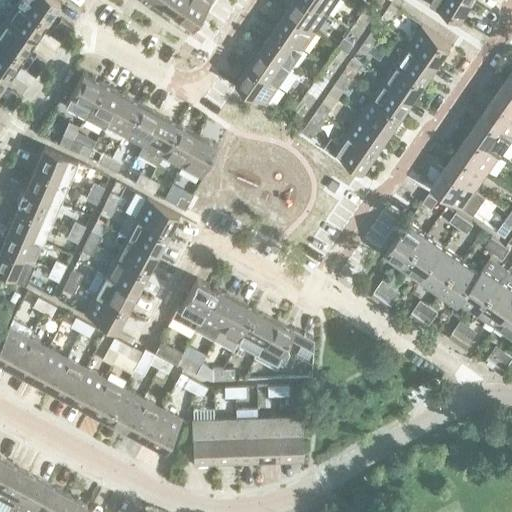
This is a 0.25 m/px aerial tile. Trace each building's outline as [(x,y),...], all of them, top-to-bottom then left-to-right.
[(47,20),(17,0),(16,0),(7,14),(0,8),(0,14),(34,38),(47,20)] [(57,0),(17,0),(47,20),(59,1),(57,0)] [(156,0),(156,1),(172,12),(181,0),(156,0)] [(181,0),(172,12),(192,26),(210,0),(181,0)] [(292,0),(286,9),(316,30),(328,12),(311,0),(292,0)] [(311,0),(328,12),(336,0),(311,0)] [(430,0),(461,19),(472,0),(430,0)] [(393,16),(399,8),(391,1),(385,10),(393,16)] [(286,9),(274,27),(304,47),(316,30),(286,9)] [(0,24),(0,40),(22,56),(34,38),(0,14),(0,19),(2,21),(0,24)] [(55,25),(65,32),(70,25),(60,18),(55,25)] [(350,27),(360,33),(366,25),(357,18),(350,27)] [(451,43),(422,23),(409,42),(438,62),(451,43)] [(55,25),(49,33),(59,40),(65,32),(55,25)] [(262,45),(291,65),(304,47),(274,27),(262,45)] [(353,43),(360,33),(350,27),(344,36),(353,43)] [(365,37),(374,44),(381,35),(371,28),(365,37)] [(368,53),(374,44),(365,37),(359,46),(368,53)] [(0,66),(10,73),(22,56),(0,40),(0,66)] [(426,80),(438,62),(409,42),(396,59),(426,80)] [(262,45),(250,62),(279,83),(291,65),(262,45)] [(35,54),(30,61),(40,68),(45,61),(35,54)] [(326,62),(335,69),(341,60),(332,54),(326,62)] [(413,98),(426,80),(396,59),(384,77),(413,98)] [(35,75),(40,68),(30,61),(25,68),(35,75)] [(266,101),(279,83),(250,62),(237,81),(266,101)] [(319,71),(329,78),(335,69),(326,62),(319,71)] [(347,64),(340,73),(350,79),(356,70),(347,64)] [(0,66),(0,87),(10,73),(0,66)] [(65,102),(85,113),(102,82),(82,71),(65,102)] [(344,88),(350,79),(340,73),(334,82),(344,88)] [(401,115),(413,98),(384,77),(372,95),(401,115)] [(511,107),(511,81),(506,78),(494,95),(511,107)] [(102,82),(85,113),(104,123),(121,92),(102,82)] [(5,96),(16,103),(21,96),(11,89),(5,96)] [(307,89),(301,98),(310,104),(316,96),(307,89)] [(121,92),(104,123),(104,124),(104,128),(108,132),(115,136),(120,137),(123,134),(140,102),(121,92)] [(389,133),(401,115),(372,95),(359,112),(389,133)] [(511,134),(511,107),(494,95),(482,113),(511,134)] [(10,111),(16,103),(5,96),(0,104),(10,111)] [(304,113),(310,104),(301,98),(295,107),(304,113)] [(316,108),(325,115),(331,106),(322,100),(316,108)] [(142,144),(159,113),(140,102),(123,134),(142,144)] [(319,123),(325,115),(316,108),(310,117),(319,123)] [(347,130),(377,151),(389,133),(359,112),(347,130)] [(157,164),(162,155),(161,154),(178,123),(159,113),(142,144),(137,153),(157,164)] [(511,134),(482,113),(470,131),(500,152),(509,158),(511,154),(511,134)] [(180,165),(197,133),(178,123),(161,154),(162,155),(180,165)] [(364,169),(377,151),(347,130),(340,141),(331,135),(324,146),(336,154),(338,151),(364,169)] [(488,170),(500,152),(470,131),(457,149),(488,170)] [(58,143),(67,147),(72,137),(62,132),(58,143)] [(217,144),(197,133),(180,165),(200,175),(217,144)] [(78,151),(87,156),(92,146),(82,141),(72,137),(67,147),(78,151)] [(44,145),(35,165),(68,180),(77,159),(44,145)] [(475,188),(488,170),(457,149),(445,166),(475,188)] [(96,160),(106,165),(111,156),(102,151),(96,160)] [(111,156),(106,165),(115,171),(121,161),(111,156)] [(27,185),(59,199),(68,180),(35,165),(27,185)] [(462,206),(475,188),(445,166),(432,185),(462,206)] [(134,181),(143,186),(149,176),(139,171),(134,181)] [(159,181),(149,176),(143,186),(153,192),(159,181)] [(93,180),(89,189),(100,194),(104,185),(93,180)] [(18,205),(51,219),(59,199),(27,185),(18,205)] [(85,197),(96,202),(100,194),(89,189),(85,197)] [(135,189),(124,209),(136,216),(167,233),(178,213),(147,196),(135,189)] [(105,200),(115,205),(120,195),(109,190),(105,200)] [(422,200),(431,207),(437,198),(428,191),(422,200)] [(180,194),(175,203),(184,208),(189,199),(180,194)] [(105,200),(100,209),(110,214),(115,205),(105,200)] [(51,219),(18,205),(10,225),(42,239),(51,219)] [(464,216),(455,210),(449,219),(458,226),(464,216)] [(503,219),(511,225),(511,224),(511,213),(509,211),(503,219)] [(126,235),(157,252),(167,233),(136,216),(126,235)] [(464,216),(458,226),(467,232),(473,222),(464,216)] [(70,227),(81,232),(85,224),(74,219),(70,227)] [(386,251),(405,264),(426,233),(408,220),(386,251)] [(1,244),(34,259),(42,239),(10,225),(1,244)] [(77,241),(81,232),(70,227),(66,235),(77,241)] [(86,238),(96,243),(101,233),(91,228),(86,238)] [(147,271),(157,252),(126,235),(118,231),(114,239),(121,243),(115,254),(147,271)] [(426,233),(405,264),(422,277),(444,245),(426,233)] [(485,244),(494,250),(500,241),(491,235),(485,244)] [(91,253),(96,243),(86,238),(81,248),(91,253)] [(500,241),(494,250),(502,256),(509,247),(500,241)] [(0,269),(25,280),(34,259),(1,244),(0,246),(0,269)] [(444,245),(422,277),(440,289),(462,258),(444,245)] [(137,290),(147,271),(115,254),(106,272),(105,273),(137,290)] [(480,270),(461,297),(462,297),(480,309),(509,268),(490,255),(479,270),(480,270)] [(66,263),(55,257),(51,266),(62,271),(66,263)] [(480,270),(479,270),(462,258),(440,289),(459,302),(462,297),(461,297),(480,270)] [(58,279),(62,271),(51,266),(47,274),(58,279)] [(67,277),(77,282),(82,273),(72,267),(67,277)] [(95,292),(126,309),(137,290),(105,273),(106,272),(97,268),(87,288),(95,292)] [(511,280),(511,270),(509,268),(480,309),(497,321),(511,300),(511,285),(510,284),(511,280)] [(171,315),(194,327),(216,287),(196,276),(180,306),(177,304),(171,315)] [(72,292),(77,282),(67,277),(62,287),(72,292)] [(371,295),(379,301),(391,284),(382,278),(371,295)] [(391,284),(379,301),(388,308),(400,291),(391,284)] [(213,338),(235,297),(216,287),(194,327),(213,338)] [(116,329),(126,309),(95,292),(84,312),(116,329)] [(33,304),(42,309),(47,300),(38,295),(33,304)] [(233,348),(238,339),(237,339),(254,307),(235,297),(213,338),(233,348)] [(409,316),(417,322),(429,305),(420,299),(409,316)] [(56,305),(47,300),(42,309),(51,314),(56,305)] [(511,300),(497,321),(511,331),(511,300)] [(417,322),(426,328),(438,310),(429,305),(417,322)] [(256,349),(273,318),(254,307),(237,339),(238,339),(256,349)] [(80,329),(85,320),(75,315),(70,324),(80,329)] [(0,339),(0,360),(11,366),(28,335),(32,328),(12,317),(0,339)] [(289,352),(284,345),(288,338),(303,347),(304,335),(273,318),(256,349),(253,354),(276,367),(278,363),(282,364),(289,352)] [(449,335),(457,341),(469,324),(460,319),(449,335)] [(94,325),(85,320),(80,329),(89,334),(94,325)] [(469,324),(457,341),(466,347),(478,330),(469,324)] [(47,345),(28,335),(11,366),(30,377),(47,345)] [(108,345),(118,350),(123,340),(113,335),(108,345)] [(127,355),(132,345),(123,340),(118,350),(127,355)] [(186,366),(196,371),(200,362),(191,357),(160,340),(153,351),(154,351),(173,362),(175,363),(176,361),(186,366)] [(484,360),(492,367),(504,350),(496,344),(484,360)] [(49,387),(66,355),(47,345),(30,377),(49,387)] [(173,362),(154,351),(153,351),(144,346),(133,367),(143,373),(149,361),(168,371),(173,362)] [(492,367),(501,373),(511,358),(511,355),(504,350),(492,367)] [(49,387),(68,397),(85,366),(66,355),(49,387)] [(300,375),(300,364),(288,365),(289,376),(300,375)] [(68,397),(88,408),(105,376),(85,366),(68,397)] [(212,378),(223,377),(223,366),(212,367),(212,378)] [(223,366),(223,377),(234,377),(233,366),(223,366)] [(183,385),(192,390),(197,380),(188,375),(183,385)] [(107,418),(124,386),(105,376),(88,408),(107,418)] [(202,395),(207,385),(197,380),(192,390),(202,395)] [(267,394),(278,394),(278,383),(267,383),(267,394)] [(278,383),(278,394),(289,393),(288,383),(278,383)] [(224,395),(235,395),(234,384),(224,385),(224,395)] [(234,384),(235,395),(245,395),(245,384),(234,384)] [(126,428),(143,396),(124,386),(107,418),(126,428)] [(143,396),(126,428),(145,438),(162,407),(143,396)] [(182,417),(162,407),(145,438),(165,449),(182,417)] [(279,414),(280,459),(303,459),(301,413),(279,414)] [(257,414),(236,415),(237,461),(259,460),(257,414)] [(259,460),(280,459),(279,414),(257,414),(259,460)] [(236,415),(214,416),(216,461),(237,461),(236,415)] [(193,462),(216,461),(214,416),(191,417),(193,462)] [(0,478),(9,461),(0,456),(0,478)] [(0,478),(0,496),(11,503),(28,471),(9,461),(0,478)] [(11,503),(28,511),(31,511),(47,481),(28,471),(11,503)] [(55,511),(66,492),(47,481),(31,511),(55,511)] [(81,511),(87,502),(66,492),(55,511),(81,511)]
